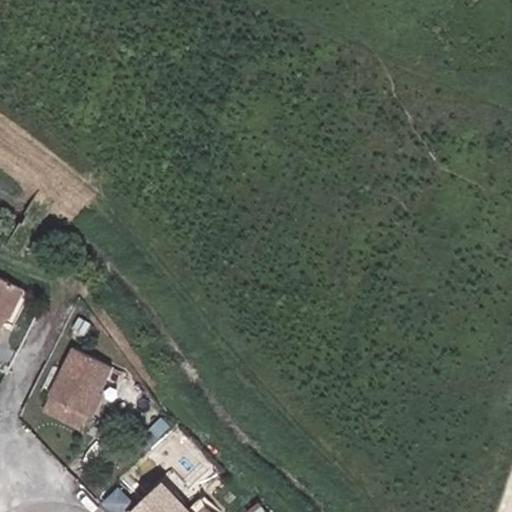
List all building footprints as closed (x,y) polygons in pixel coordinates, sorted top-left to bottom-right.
[(0,311),(25,265),(0,251),(0,311)] [(57,359),(94,380),(120,333),(84,312),(57,359)] [(94,380),(57,359),(47,377),(84,397),(94,380)] [(162,459),(130,488),(151,511),(159,511),(187,486),(162,459)] [(159,511),(210,511),(187,486),(159,511)]
